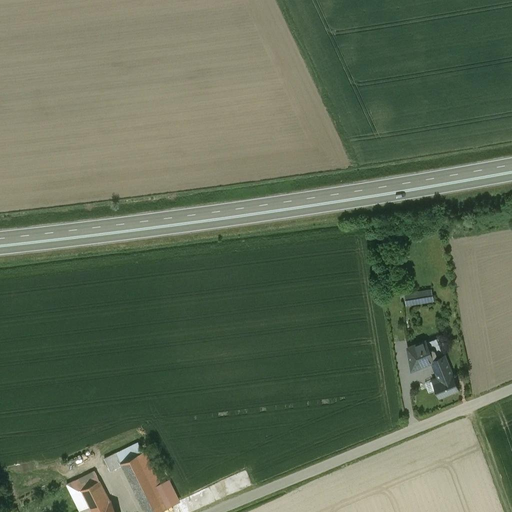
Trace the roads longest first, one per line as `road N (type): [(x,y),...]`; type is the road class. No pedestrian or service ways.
road 1 (trunk): [(0,250),(511,176)]
road 2 (trunk): [(511,163),(0,237)]
road 3 (unclassified): [(217,511),(511,389)]
